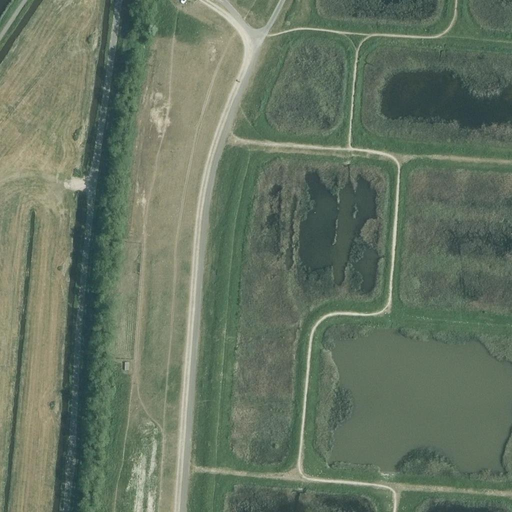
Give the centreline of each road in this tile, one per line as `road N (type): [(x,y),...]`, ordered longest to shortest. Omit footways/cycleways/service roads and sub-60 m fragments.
road 1 (track): [(202,0),(237,27),(248,48),(204,181),(174,511)]
road 2 (unclassified): [(66,511),(84,269),(119,0)]
